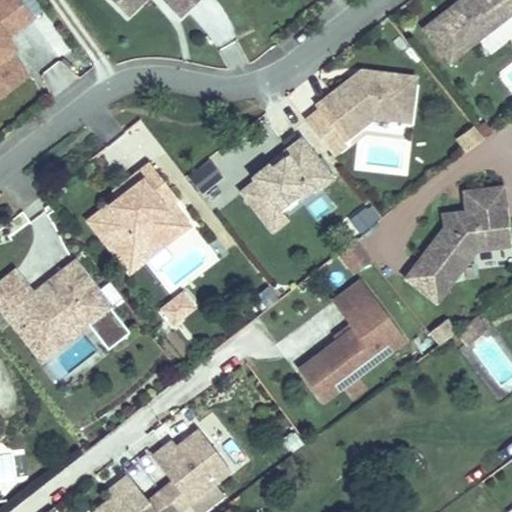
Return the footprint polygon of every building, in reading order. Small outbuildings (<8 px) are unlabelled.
[(0,0),(0,52),(3,56),(0,57),(0,62),(15,83),(53,54),(35,32),(27,21),(32,17),(54,0),(0,0)] [(511,0),(446,0),(432,12),(458,46),(511,3),(511,0)] [(32,17),(27,21),(35,32),(40,28),(32,17)] [(325,97),(312,108),(339,143),(353,132),(350,128),(380,105),(400,107),(403,87),(418,89),(421,65),(367,57),(366,66),(361,70),(357,65),(322,93),(325,97)] [(367,57),(357,65),(361,70),(366,66),(367,57)] [(418,89),(403,87),(400,107),(415,109),(418,89)] [(263,168),(249,179),(273,210),(288,198),(285,195),(303,181),(306,185),(318,176),(320,178),(338,165),(307,127),(290,140),(293,143),(281,153),(278,149),(259,164),(263,168)] [(463,152),(480,141),(471,127),(454,139),(463,152)] [(290,140),(278,149),(281,153),(293,143),(290,140)] [(155,151),(130,171),(141,185),(131,193),(125,185),(124,186),(95,209),(118,238),(125,232),(143,255),(177,227),(170,218),(188,203),(177,190),(183,185),(155,151)] [(206,162),(187,177),(201,196),(221,181),(206,162)] [(450,209),(421,247),(452,270),(482,231),(511,226),(511,203),(511,199),(505,200),(503,189),(510,188),(507,167),(468,173),(471,192),(448,196),(450,209)] [(130,171),(119,180),(124,186),(125,185),(131,193),(141,185),(130,171)] [(505,200),(511,199),(510,188),(503,189),(505,200)] [(288,198),(273,210),(279,218),(294,206),(288,198)] [(188,203),(170,218),(177,227),(195,212),(188,203)] [(374,241),(358,220),(343,233),(358,253),(374,241)] [(143,255),(125,232),(118,238),(137,260),(143,255)] [(411,261),(442,284),(452,270),(421,247),(411,261)] [(20,259),(0,274),(0,286),(24,316),(36,307),(48,322),(73,302),(85,317),(115,293),(80,249),(62,263),(65,267),(58,272),(55,269),(38,282),(20,259)] [(372,272),(364,261),(339,281),(347,292),(372,272)] [(65,267),(62,263),(55,269),(58,272),(65,267)] [(408,317),(372,272),(347,292),(356,304),(359,307),(358,314),(349,321),(342,320),(321,336),(345,367),(362,354),(408,317)] [(190,280),(171,296),(182,310),(201,294),(190,280)] [(482,297),(463,312),(473,324),(492,310),(482,297)] [(431,315),(441,329),(463,312),(453,299),(431,315)] [(36,307),(24,316),(48,347),(85,317),(73,302),(48,322),(36,307)] [(356,304),(340,317),(342,320),(349,321),(358,314),(359,307),(356,304)] [(345,367),(321,336),(305,349),(330,380),(345,367)] [(372,366),(362,354),(349,365),(358,377),(372,366)] [(179,435),(173,440),(168,434),(154,444),(174,470),(190,492),(232,460),(201,418),(179,435)] [(174,429),(168,434),(173,440),(179,435),(174,429)] [(23,450),(11,452),(14,478),(26,477),(23,450)] [(11,460),(0,460),(0,476),(12,476),(11,460)] [(163,511),(178,501),(161,479),(149,489),(129,463),(116,474),(120,479),(113,485),(90,502),(97,511),(163,511)] [(174,470),(161,479),(178,501),(190,492),(174,470)] [(116,474),(108,480),(113,485),(120,479),(116,474)] [(239,511),(230,500),(213,511),(239,511)]
